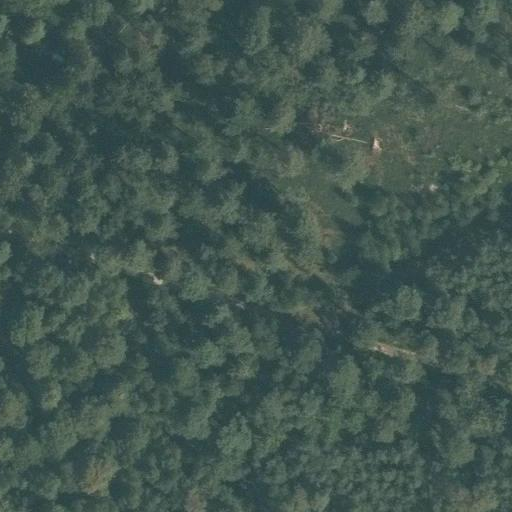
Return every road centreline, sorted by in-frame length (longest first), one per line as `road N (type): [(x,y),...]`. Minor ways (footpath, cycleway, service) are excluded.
road 1 (track): [(0,238),(511,392)]
road 2 (track): [(325,338),(511,239)]
